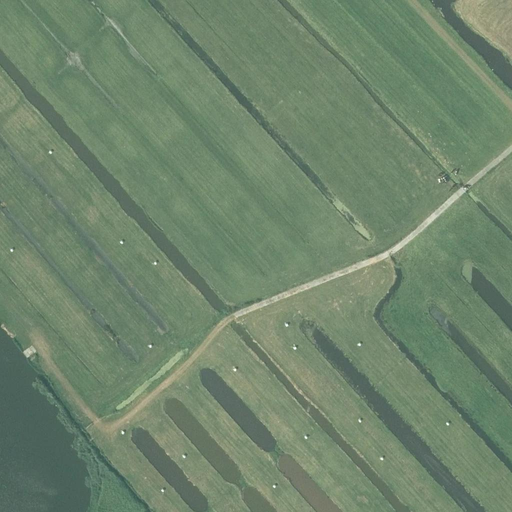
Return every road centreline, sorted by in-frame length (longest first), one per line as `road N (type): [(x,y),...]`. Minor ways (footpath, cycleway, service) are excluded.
road 1 (track): [(38,345),(107,428),(229,318),(387,254),(511,148)]
road 2 (track): [(511,108),(410,0)]
